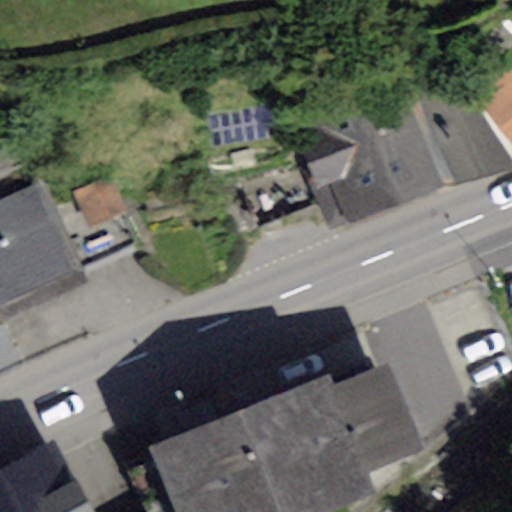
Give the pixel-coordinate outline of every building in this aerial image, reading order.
[(511,62),(508,57),(480,79),(494,96),(481,106),(511,143),(511,62)] [(309,136),(299,141),(323,192),(334,188),(355,231),(453,191),(414,99),(403,72),(299,116),(309,136)] [(414,99),(453,191),(511,178),(511,143),(481,106),(466,88),(445,98),(441,88),(414,99)] [(0,172),(19,162),(2,132),(0,132),(0,172)] [(85,213),(62,225),(41,182),(20,192),(14,179),(0,186),(0,329),(92,283),(84,268),(141,239),(109,175),(75,193),(85,213)] [(341,379),(159,452),(178,499),(183,511),(357,511),(385,501),(376,479),(431,457),(396,370),(345,390),(341,379)] [(183,511),(178,499),(154,511),(98,511),(60,446),(0,480),(0,511),(183,511)]
